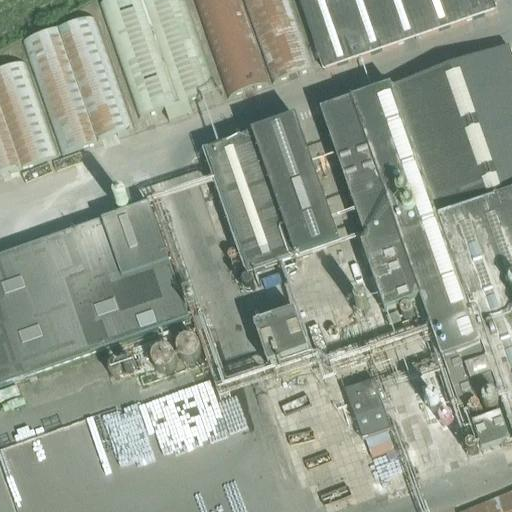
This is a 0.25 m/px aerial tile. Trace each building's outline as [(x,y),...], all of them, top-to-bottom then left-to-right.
[(116,0),(100,5),(138,121),(219,94),(188,0),(116,0)] [(195,0),(229,102),(271,88),(240,0),(195,0)] [(244,0),(275,87),(315,72),(289,0),(244,0)] [(361,61),(498,13),(493,0),(300,0),(326,73),(361,61)] [(26,48),(64,160),(136,134),(96,20),(26,48)] [(365,100),(323,115),(381,298),(386,315),(422,302),(442,358),(460,410),(500,396),(509,422),(511,430),(511,53),(511,50),(365,100)] [(0,179),(59,160),(26,65),(0,74),(0,179)] [(282,267),(340,246),(299,124),(208,156),(251,277),(253,277),(259,295),(287,286),(282,267)] [(0,261),(0,390),(191,324),(152,208),(0,261)] [(270,369),(311,356),(297,317),(258,330),(270,369)] [(364,444),(394,435),(376,382),(346,393),(364,444)] [(511,459),(511,430),(509,422),(479,432),(491,467),(511,459)] [(511,511),(511,493),(467,511),(511,511)]
